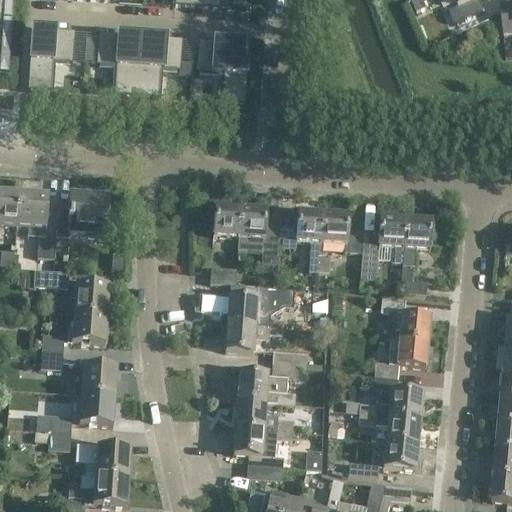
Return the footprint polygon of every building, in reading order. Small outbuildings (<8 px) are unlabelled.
[(172,0),(172,9),(195,10),(195,0),(172,0)] [(195,0),(195,10),(217,12),(217,0),(195,0)] [(410,6),(414,15),(423,11),(418,0),(414,0),(413,0),(415,3),(410,6)] [(451,0),(456,12),(448,16),(453,28),(483,15),(478,2),(482,0),(451,0)] [(511,0),(510,0),(511,7),(499,9),(502,38),(511,37),(511,0)] [(30,33),(26,93),(49,95),(51,65),(70,66),(73,36),(30,33)] [(134,100),(138,41),(96,38),(94,68),(114,69),(112,99),(134,100)] [(138,41),(134,100),(156,102),(158,72),(176,74),(176,81),(189,82),(190,67),(178,66),(180,43),(138,41)] [(196,45),(194,75),(221,77),(219,106),(243,108),(247,48),(196,45)] [(0,231),(14,232),(17,198),(0,197),(0,231)] [(14,232),(43,234),(45,200),(17,198),(14,232)] [(103,223),(105,203),(68,201),(67,214),(55,213),(53,242),(53,243),(67,244),(68,240),(96,242),(97,223),(103,223)] [(236,255),(239,214),(213,212),(211,241),(237,242),(236,255)] [(277,252),(279,231),(263,230),(264,215),(239,214),(236,255),(262,257),(260,276),(275,277),(277,252)] [(319,261),(319,248),(321,219),(295,218),(294,232),(279,231),(277,252),(293,253),(294,246),(308,247),(307,260),(308,260),(307,276),(317,277),(319,261)] [(321,219),(319,248),(344,250),(343,257),(359,258),(360,255),(361,235),(345,234),(346,221),(321,219)] [(400,268),(403,225),(378,223),(376,256),(360,255),(359,258),(360,258),(358,285),(374,286),(375,265),(390,266),(390,268),(400,268)] [(403,225),(400,268),(397,298),(423,300),(424,288),(409,287),(410,270),(412,270),(413,254),(426,255),(428,227),(403,225)] [(53,242),(43,242),(37,241),(36,263),(52,264),(53,243),(53,242)] [(319,261),(317,277),(327,278),(329,261),(319,261)] [(234,291),(235,275),(210,273),(209,289),(234,291)] [(66,278),(32,276),(31,292),(65,294),(66,278)] [(72,318),(105,321),(107,291),(70,289),(69,302),(73,303),(72,318)] [(226,329),(253,331),(268,332),(269,317),(282,313),(292,314),(293,296),(261,293),(260,305),(228,302),(226,329)] [(388,344),(425,347),(427,321),(401,319),(402,305),(379,303),(377,318),(386,319),(384,345),(388,345),(388,344)] [(103,350),(105,321),(72,318),(71,334),(67,334),(66,348),(103,350)] [(268,332),(253,331),(226,329),(224,357),(251,359),(252,345),(267,346),(268,332)] [(63,358),(64,343),(42,341),(41,357),(63,358)] [(423,373),(425,347),(388,344),(388,345),(386,369),(373,368),(372,382),(395,384),(396,371),(423,373)] [(40,373),(62,374),(63,358),(41,357),(40,373)] [(302,372),(303,359),(270,357),(270,370),(295,372),(302,372)] [(79,400),(113,402),(115,372),(81,370),(79,400)] [(237,378),(235,406),(263,408),(263,407),(292,409),(293,399),(284,399),(285,384),(294,385),(295,372),(270,370),(269,383),(265,383),(265,380),(237,378)] [(511,377),(504,377),(501,403),(511,403),(511,377)] [(394,397),(395,384),(372,382),(371,394),(388,396),(387,409),(373,407),(373,410),(357,409),(356,419),(374,420),(385,421),(418,424),(420,399),(394,397)] [(111,432),(113,402),(79,400),(77,429),(111,432)] [(511,403),(501,403),(499,428),(511,429),(511,403)] [(235,406),(233,433),(290,437),(291,426),(275,425),(275,422),(262,421),(263,408),(235,406)] [(373,430),(374,420),(356,419),(355,429),(373,430)] [(374,420),(373,430),(385,431),(383,446),(416,449),(418,424),(385,421),(374,420)] [(36,437),(48,438),(70,439),(71,423),(37,421),(36,437)] [(511,429),(499,428),(496,455),(511,456),(511,429)] [(233,433),(232,460),(246,461),(246,471),(281,474),(281,463),(272,462),(273,449),(274,445),(290,446),(290,437),(233,433)] [(47,454),(69,455),(70,439),(48,438),(47,454)] [(414,475),(416,449),(383,446),(381,472),(414,475)] [(93,481),(127,483),(129,454),(75,450),(74,467),(94,469),(93,481)] [(511,456),(496,455),(494,481),(511,482),(511,456)] [(346,482),(376,485),(377,472),(347,469),(346,482)] [(246,471),(245,484),(280,486),(281,474),(246,471)] [(114,511),(124,511),(127,483),(93,481),(92,495),(67,494),(67,502),(46,500),(45,511),(83,511),(83,510),(114,511)] [(511,482),(494,481),(491,507),(511,508),(511,482)] [(335,511),(337,507),(341,487),(330,485),(324,511),(335,511)] [(377,511),(382,491),(369,490),(364,511),(348,511),(349,510),(337,507),(335,511),(377,511)] [(382,491),(377,511),(385,511),(386,506),(408,508),(409,494),(382,491)] [(261,503),(259,511),(295,511),(297,505),(285,503),(285,499),(270,496),(268,504),(267,504),(261,503)]
